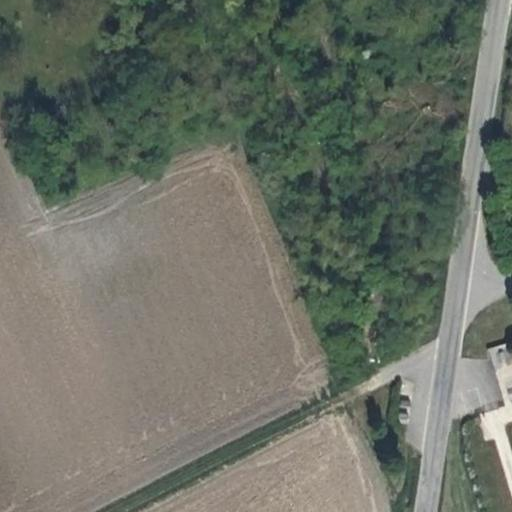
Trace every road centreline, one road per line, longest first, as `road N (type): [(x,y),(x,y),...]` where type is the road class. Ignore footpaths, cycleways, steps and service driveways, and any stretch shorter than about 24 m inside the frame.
road 1 (tertiary): [(425,511),(495,0)]
road 2 (track): [(128,511),(447,343)]
